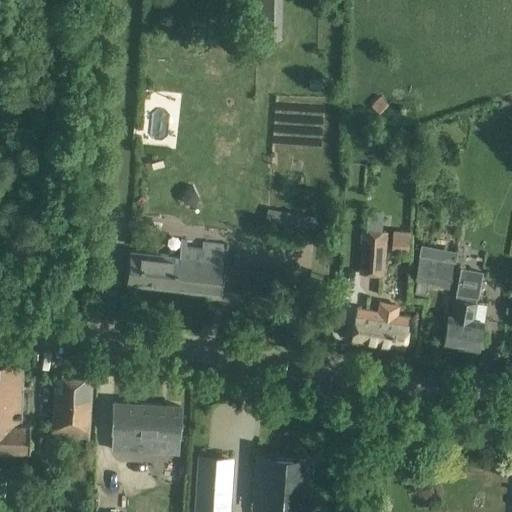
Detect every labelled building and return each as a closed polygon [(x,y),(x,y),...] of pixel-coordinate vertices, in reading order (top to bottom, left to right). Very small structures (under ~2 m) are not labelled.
[(254,0),(254,39),(283,39),(282,0),(254,0)] [(271,208),(268,217),(288,222),(290,214),(271,208)] [(410,247),(410,229),(393,229),(394,248),(410,247)] [(364,230),(360,274),(385,276),(388,232),(382,231),(368,230),(364,230)] [(220,294),(223,274),(226,245),(202,242),(202,247),(186,245),(186,240),(181,240),(179,256),(130,251),(129,264),(127,284),(220,294)] [(454,263),(420,256),(416,281),(414,293),(425,295),(427,283),(450,287),(454,263)] [(447,315),(442,344),(478,350),(483,322),(473,320),(476,303),(478,292),(479,292),(482,274),(459,270),(456,288),(454,299),(451,316),(447,315)] [(276,299),(278,275),(243,271),(240,296),(276,299)] [(404,349),(407,330),(409,317),(398,315),(400,305),(378,301),(376,312),(357,308),(355,320),(352,340),(404,349)] [(331,337),(335,306),(309,303),(305,334),(331,337)] [(0,450),(29,451),(29,445),(29,425),(20,425),(22,362),(0,361),(0,450)] [(88,444),(91,398),(92,378),(55,375),(54,395),(51,442),(88,444)] [(179,436),(179,426),(181,406),(113,402),(112,422),(112,432),(113,432),(112,450),(150,452),(151,435),(179,436)] [(202,458),(198,511),(204,511),(225,511),(229,460),(202,458)] [(270,510),(305,511),(307,466),(290,465),(290,461),(272,461),(272,465),(255,464),(254,506),(271,506),(270,510)]
